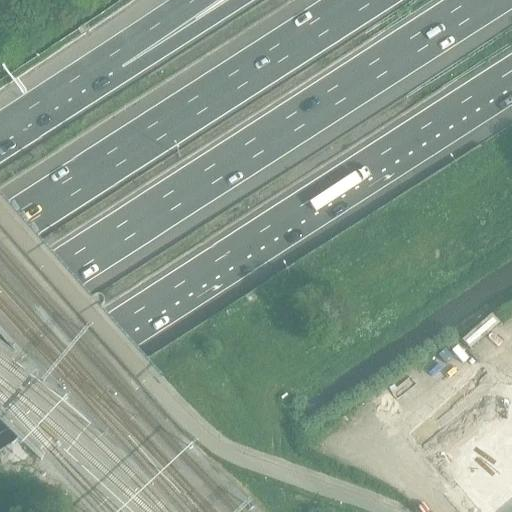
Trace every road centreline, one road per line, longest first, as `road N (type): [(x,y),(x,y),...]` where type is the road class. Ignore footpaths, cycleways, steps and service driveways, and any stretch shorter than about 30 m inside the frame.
road 1 (motorway): [(0,399),(511,70)]
road 2 (motorway): [(0,311),(485,0)]
road 3 (motorway): [(364,0),(0,233)]
road 4 (motorway): [(117,59),(0,135)]
road 5 (motorway): [(225,0),(117,59)]
